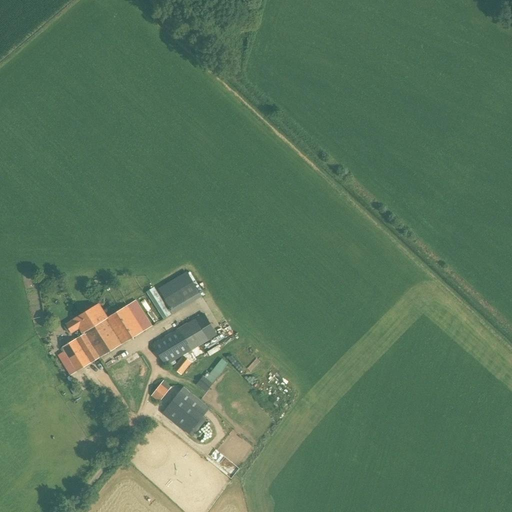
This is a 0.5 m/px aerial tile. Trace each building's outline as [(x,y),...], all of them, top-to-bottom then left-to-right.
[(165,318),(171,314),(154,287),(148,291),(165,318)] [(173,313),(188,305),(179,290),(164,299),(173,313)] [(89,338),(100,357),(145,330),(131,306),(109,319),(100,304),(82,315),(87,324),(94,335),(89,338)] [(63,347),(77,371),(100,357),(89,338),(94,335),(87,324),(82,315),(66,324),(67,325),(64,327),(68,333),(71,332),(72,333),(80,328),(84,335),(63,347)] [(178,329),(153,344),(166,367),(192,351),(178,329)] [(181,375),(192,362),(184,356),(173,368),(181,375)] [(205,393),(217,379),(208,372),(205,377),(203,376),(196,385),(205,393)] [(163,380),(151,396),(159,402),(172,387),(163,380)] [(189,435),(204,415),(178,394),(163,414),(189,435)]
